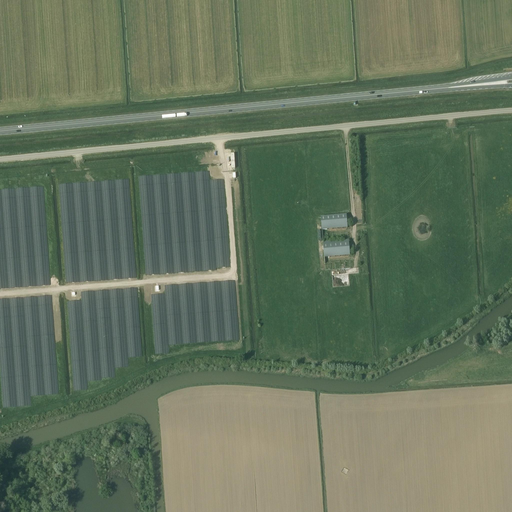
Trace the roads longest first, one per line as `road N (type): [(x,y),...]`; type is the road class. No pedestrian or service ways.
road 1 (unclassified): [(0,159),(511,110)]
road 2 (primary): [(432,89),(0,131)]
